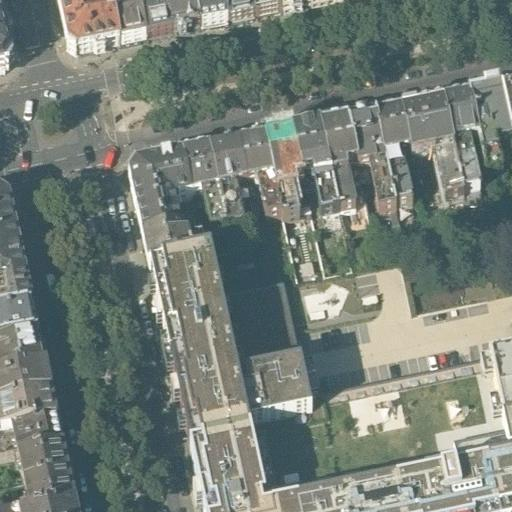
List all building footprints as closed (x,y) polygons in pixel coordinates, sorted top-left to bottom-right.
[(56,0),(68,56),(79,61),(102,56),(122,50),(113,7),(101,9),(99,0),(56,0)] [(111,0),(99,0),(101,9),(113,7),(111,0)] [(137,0),(111,0),(113,7),(122,50),(138,46),(147,45),(137,0)] [(137,0),(147,45),(156,43),(173,39),(164,0),(137,0)] [(164,0),(173,39),(192,35),(202,33),(194,0),(164,0)] [(194,0),(202,33),(210,31),(226,28),(219,0),(194,0)] [(219,0),(226,28),(248,23),(255,22),(250,0),(219,0)] [(250,0),(255,22),(273,18),(280,16),(277,0),(250,0)] [(277,0),(280,16),(303,11),(309,9),(307,0),(277,0)] [(307,0),(309,9),(343,2),(349,1),(348,0),(307,0)] [(0,77),(6,76),(13,68),(0,7),(0,77)] [(511,93),(503,96),(511,141),(511,93)] [(494,97),(470,103),(481,155),(487,176),(511,170),(511,141),(503,96),(494,97)] [(449,107),(446,108),(466,199),(478,197),(470,158),(481,155),(470,103),(449,107)] [(440,109),(405,117),(415,164),(434,161),(444,207),(467,203),(466,199),(446,108),(440,109)] [(381,122),(377,123),(397,210),(411,207),(404,174),(416,171),(415,164),(405,117),(381,122)] [(373,124),(351,128),(364,186),(373,184),(381,220),(398,216),(397,210),(377,123),(373,124)] [(326,134),(323,134),(341,220),(354,218),(348,188),(364,186),(351,128),(326,134)] [(319,135),(296,140),(309,198),(317,197),(326,237),(344,234),(341,220),(323,134),(319,135)] [(274,145),(270,146),(286,225),(299,224),(295,200),(309,198),(296,140),(274,145)] [(266,147),(243,152),(253,205),(260,203),(264,227),(286,225),(270,146),(266,147)] [(218,157),(214,158),(231,235),(244,234),(238,207),(253,205),(243,152),(218,157)] [(211,158),(190,159),(201,205),(202,216),(208,215),(212,238),(231,235),(214,158),(211,158)] [(131,183),(143,245),(185,236),(180,210),(201,205),(190,159),(185,161),(138,171),(134,177),(131,183)] [(0,207),(0,312),(3,322),(32,316),(30,308),(8,210),(2,208),(0,207)] [(185,236),(143,245),(149,273),(161,271),(191,265),(185,236)] [(282,289),(220,303),(211,260),(191,265),(161,271),(149,273),(160,324),(171,372),(179,410),(188,453),(201,510),(201,511),(511,511),(511,359),(308,404),(299,365),(282,289)] [(36,338),(32,316),(3,322),(0,322),(0,350),(38,343),(36,338)] [(40,355),(38,343),(0,350),(0,380),(44,371),(40,355)] [(47,387),(44,371),(0,380),(0,409),(50,398),(47,387)] [(51,404),(50,398),(0,409),(0,437),(1,437),(56,424),(51,404)] [(61,446),(56,424),(1,437),(4,449),(0,449),(0,466),(17,464),(63,455),(61,446)] [(66,470),(63,455),(17,464),(26,511),(54,511),(74,508),(68,479),(66,470)]
